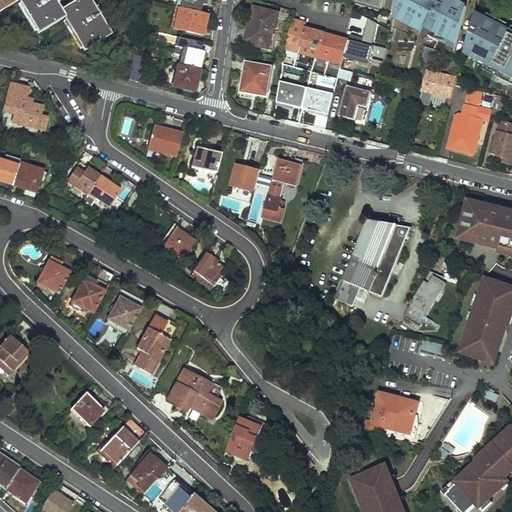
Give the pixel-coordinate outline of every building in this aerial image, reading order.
[(0,0),(0,12),(19,1),(39,34),(64,19),(85,51),(111,37),(88,0),(79,0),(60,11),(53,0),(0,0)] [(175,0),(175,2),(180,3),(179,9),(199,13),(201,4),(202,0),(205,0),(206,0),(175,0)] [(357,0),(357,2),(381,9),(383,0),(357,0)] [(456,49),(467,6),(454,0),(397,0),(394,18),(456,49)] [(131,6),(123,5),(122,17),(129,18),(131,6)] [(256,8),(246,42),(268,49),(279,14),(256,8)] [(179,9),(178,9),(174,27),(181,29),(181,31),(201,36),(206,15),(199,13),(179,9)] [(511,80),(511,33),(475,14),(464,56),(511,80)] [(293,21),(286,49),(299,52),(301,46),(317,51),(316,57),(342,65),(344,56),(348,41),(305,28),(307,24),(293,21)] [(374,29),(367,24),(361,44),(348,41),(344,56),(384,65),(386,48),(370,45),(374,29)] [(183,40),(161,35),(160,42),(181,46),(183,40)] [(182,50),(178,67),(199,72),(203,53),(187,49),(187,50),(182,50)] [(297,55),(296,60),(313,64),(314,59),(297,55)] [(140,59),(133,57),(129,81),(137,83),(140,59)] [(247,64),(243,93),(268,97),(272,68),(247,64)] [(199,72),(178,67),(174,89),(189,92),(193,92),(195,90),(196,87),(199,72)] [(338,79),(351,82),(353,73),(340,69),(338,79)] [(448,98),(446,109),(451,110),(458,81),(429,73),(424,92),(448,98)] [(334,95),(282,82),(276,103),(328,116),(334,95)] [(29,91),(12,86),(5,113),(16,117),(14,124),(45,133),(48,121),(41,119),(43,110),(32,106),(26,104),(28,96),(29,91)] [(371,93),(346,87),(339,117),(355,121),(359,107),(359,104),(368,106),(371,93)] [(493,112),(479,108),(483,94),(471,91),(465,116),(462,115),(458,118),(453,135),(457,136),(456,140),(452,139),(449,149),(472,155),(475,153),(477,144),(475,141),(478,130),(481,127),(483,120),(491,122),(493,115),(493,112)] [(26,104),(32,106),(34,99),(28,96),(26,104)] [(491,107),(491,97),(483,97),(483,107),(491,107)] [(504,100),(497,98),(493,112),(493,115),(500,117),(504,100)] [(124,116),(119,133),(129,136),(134,119),(124,116)] [(511,126),(501,123),(496,143),(494,142),(491,153),(499,156),(498,157),(506,159),(505,164),(511,165),(511,126)] [(176,157),(182,135),(153,128),(148,150),(176,157)] [(216,174),(221,154),(211,151),(211,146),(197,143),(191,167),(216,174)] [(18,165),(19,161),(4,156),(1,164),(0,163),(0,183),(11,187),(18,165)] [(293,163),(279,159),(273,180),(278,182),(282,183),(297,187),(303,161),(294,158),(293,163)] [(81,164),(68,183),(88,197),(101,178),(81,164)] [(254,193),(261,166),(253,164),(252,170),(237,166),(232,187),(254,193)] [(18,165),(11,187),(36,194),(42,172),(18,165)] [(121,192),(101,178),(88,197),(96,202),(97,200),(110,209),(121,192)] [(278,182),(273,180),(269,198),(273,199),(277,186),(281,187),(282,183),(278,182)] [(273,199),(269,198),(264,217),(281,221),(284,209),(280,208),(282,201),(273,199)] [(485,208),(474,205),(472,212),(466,210),(460,235),(466,237),(465,243),(499,252),(507,253),(507,252),(511,253),(511,214),(510,214),(510,216),(499,214),(500,212),(485,208)] [(133,213),(125,208),(118,218),(126,223),(133,213)] [(412,231),(368,222),(335,301),(354,309),(361,292),(383,301),(412,231)] [(179,266),(195,243),(174,229),(157,251),(179,266)] [(78,257),(67,251),(60,264),(48,259),(36,284),(58,295),(78,257)] [(213,259),(206,254),(190,277),(210,291),(225,269),(212,260),(213,259)] [(113,277),(102,271),(95,284),(84,279),(69,307),(80,313),(82,310),(93,316),(113,277)] [(446,285),(434,278),(429,287),(424,284),(404,320),(420,328),(446,285)] [(492,283),(485,281),(480,296),(485,297),(488,287),(490,288),(492,283)] [(467,357),(487,363),(489,356),(496,358),(499,351),(498,350),(504,333),(504,331),(504,330),(503,329),(502,328),(503,324),(505,325),(508,319),(511,320),(511,316),(511,289),(492,283),(490,288),(488,287),(485,297),(480,296),(479,298),(476,309),(475,311),(476,311),(474,316),(472,323),(466,340),(466,339),(463,347),(470,349),(467,357)] [(147,296),(136,290),(128,305),(118,300),(106,322),(128,333),(147,296)] [(174,311),(160,304),(136,352),(139,354),(132,368),(149,377),(176,329),(167,324),(174,311)] [(95,318),(88,334),(96,338),(103,322),(95,318)] [(0,366),(10,376),(28,357),(18,347),(33,331),(23,322),(0,347),(0,366)] [(443,346),(421,341),(420,346),(418,345),(416,353),(443,360),(445,352),(442,351),(443,346)] [(470,349),(463,347),(460,355),(467,357),(470,349)] [(496,358),(489,356),(487,363),(494,366),(496,358)] [(211,387),(184,372),(168,403),(185,412),(191,402),(195,404),(192,409),(211,419),(219,403),(206,396),(211,387)] [(247,403),(252,391),(244,381),(238,399),(247,403)] [(488,387),(484,395),(485,396),(484,397),(496,403),(500,396),(494,393),(495,391),(488,387)] [(418,403),(378,394),(368,430),(380,433),(381,429),(410,436),(418,403)] [(85,396),(71,411),(89,428),(106,409),(96,399),(93,402),(85,396)] [(189,409),(185,415),(195,421),(198,415),(189,409)] [(241,418),(226,452),(249,461),(254,452),(260,454),(263,445),(258,442),(264,428),(258,424),(259,422),(249,418),(248,420),(241,418)] [(118,465),(146,435),(129,420),(100,452),(110,461),(113,460),(118,465)] [(449,492),(445,496),(459,511),(468,511),(476,505),(479,509),(489,500),(495,494),(496,494),(497,493),(496,493),(501,488),(499,486),(506,480),(505,479),(511,471),(511,433),(511,434),(508,437),(501,444),(501,445),(494,451),(493,451),(485,458),(482,461),(481,462),(481,463),(481,464),(481,465),(482,465),(477,469),(476,467),(474,469),(468,474),(467,473),(463,477),(456,484),(457,485),(454,487),(448,492),(449,492)] [(505,434),(482,455),(485,458),(493,451),(494,451),(501,445),(501,444),(508,437),(505,434)] [(449,448),(447,446),(444,444),(436,453),(444,460),(448,456),(449,455),(446,452),(449,448)] [(448,444),(447,446),(449,448),(446,452),(449,455),(448,456),(450,457),(455,450),(448,444)] [(144,493),(165,470),(148,455),(129,475),(138,484),(137,486),(144,493)] [(0,482),(7,487),(18,468),(0,456),(0,476),(1,478),(0,479),(0,482)] [(474,469),(470,465),(460,474),(463,477),(467,473),(468,474),(474,469)] [(7,487),(5,490),(26,503),(39,482),(18,468),(7,487)] [(388,475),(385,468),(378,470),(381,478),(388,475)] [(381,478),(378,470),(358,479),(361,486),(354,489),(357,496),(358,496),(363,510),(365,509),(366,511),(402,511),(403,511),(398,500),(396,496),(390,483),(391,483),(388,475),(381,478)] [(138,484),(129,475),(125,480),(142,495),(144,493),(137,486),(138,484)] [(361,486),(358,479),(351,481),(354,489),(361,486)] [(173,511),(181,511),(195,497),(176,480),(159,499),(173,511)] [(511,486),(506,480),(499,486),(501,488),(505,492),(511,486)] [(454,487),(451,483),(440,493),(444,497),(445,496),(449,492),(448,492),(454,487)] [(68,511),(78,497),(57,484),(40,510),(42,511),(68,511)] [(211,511),(195,497),(181,511),(211,511)] [(489,500),(479,509),(481,511),(482,511),(492,503),(489,500)]
